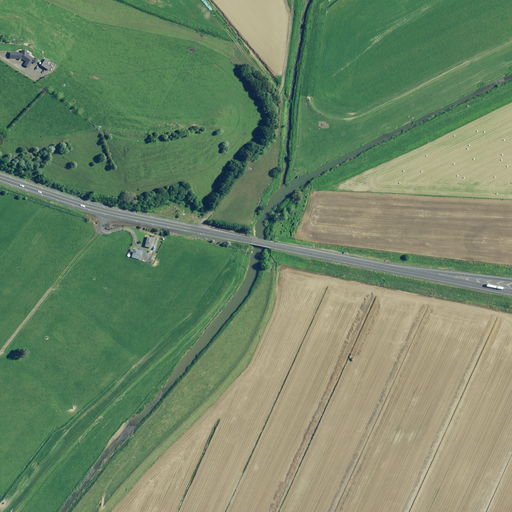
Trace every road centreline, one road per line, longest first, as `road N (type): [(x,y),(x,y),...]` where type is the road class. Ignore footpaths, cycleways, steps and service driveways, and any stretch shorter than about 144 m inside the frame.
road 1 (trunk): [(0,176),(109,212),(392,268)]
road 2 (trunk): [(392,268),(511,291)]
road 3 (trunk): [(392,268),(511,280)]
